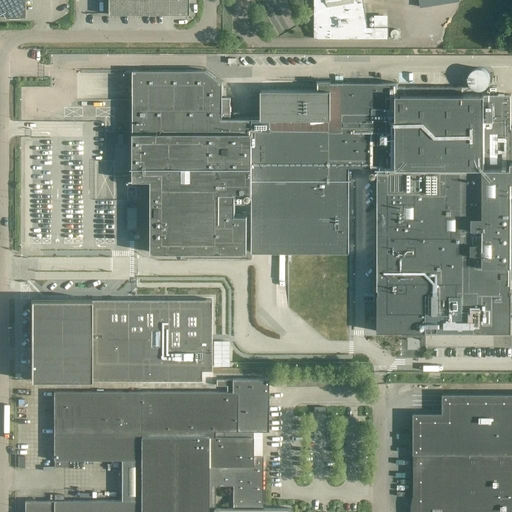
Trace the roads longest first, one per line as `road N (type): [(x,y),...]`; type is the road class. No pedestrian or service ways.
road 1 (unclassified): [(1,199),(10,42),(196,37),(207,31),(210,0)]
road 2 (unknown): [(511,62),(328,64),(310,74),(133,62)]
road 3 (unknown): [(91,264),(230,269),(240,278),(242,337),(296,345)]
road 4 (unknown): [(91,264),(86,128),(26,128)]
road 5 (unclassified): [(1,381),(1,199)]
road 6 (unknown): [(359,351),(356,180)]
road 7 (unknown): [(359,351),(511,364)]
road 8 (unclassified): [(1,511),(1,381)]
road 9 (unclassified): [(378,511),(379,385)]
